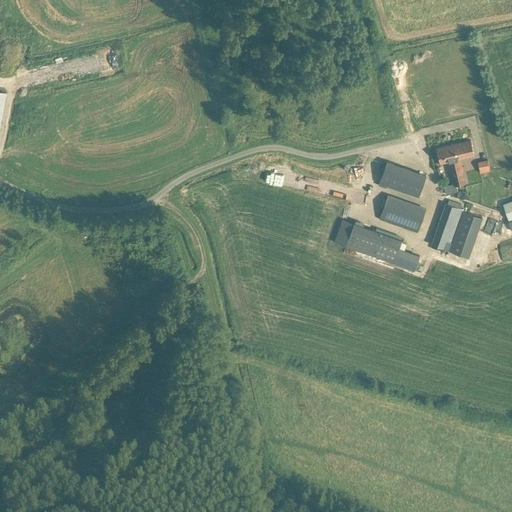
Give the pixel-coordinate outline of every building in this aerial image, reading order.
[(440,163),(448,161),(453,185),(454,186),(456,185),(466,183),(460,158),(474,154),(471,140),(436,148),(440,163)] [(418,196),(426,175),(387,161),(379,182),(418,196)] [(478,163),(480,173),(480,174),(490,171),(488,161),(478,163)] [(426,208),(388,195),(381,214),(419,227),(426,208)] [(511,220),(511,199),(503,203),(504,208),(505,208),(506,212),(509,221),(511,220)] [(454,206),(455,203),(449,200),(448,203),(445,202),(430,245),(457,253),(458,254),(471,218),(461,215),(464,209),(458,207),(454,206)] [(419,227),(381,214),(379,220),(417,234),(419,227)] [(345,247),(393,264),(398,250),(402,239),(354,222),(345,247)] [(420,258),(398,250),(393,264),(415,272),(420,258)]
